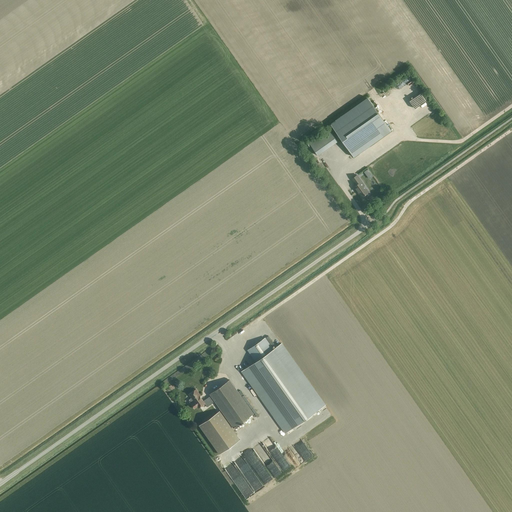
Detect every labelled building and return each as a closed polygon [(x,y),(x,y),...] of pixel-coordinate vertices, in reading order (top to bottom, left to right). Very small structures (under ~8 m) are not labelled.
[(397,90),(399,92),(406,87),(402,81),(395,87),(396,88),(393,90),(395,92),(397,90)] [(401,96),(395,101),(397,104),(403,99),(401,96)] [(400,112),(404,117),(412,111),(417,107),(419,108),(425,104),(420,97),(414,101),(413,100),(401,109),(402,110),(400,112)] [(400,142),(391,131),(378,110),(344,135),(350,145),(334,157),(339,169),(347,178),(400,142)] [(431,115),(422,121),(425,126),(434,120),(431,115)] [(413,133),(422,126),(420,122),(411,128),(413,133)] [(357,175),(352,179),(356,185),(354,187),(357,192),(358,191),(362,197),(368,192),(364,186),(364,185),(357,175)] [(281,343),(274,348),(273,349),(265,338),(248,350),(256,361),(242,371),(286,433),(325,405),(281,343)] [(211,395),(215,401),(233,427),(253,413),(229,380),(210,394),(211,395)] [(215,401),(211,395),(203,401),(200,396),(201,395),(196,389),(189,394),(194,401),(191,403),(194,408),(198,406),(199,408),(205,403),(207,407),(215,401)] [(199,425),(219,454),(240,439),(220,411),(199,425)] [(319,424),(317,419),(309,422),(311,427),(319,424)] [(260,438),(280,472),(287,468),(267,434),(260,438)] [(259,444),(254,447),(259,454),(263,451),(259,444)] [(302,461),(293,445),(289,447),(298,463),(302,461)] [(251,450),(244,453),(255,476),(260,473),(262,478),(265,477),(264,475),(263,475),(251,450)] [(249,484),(255,481),(241,457),(235,460),(249,484)] [(231,479),(238,476),(232,464),(226,467),(231,479)]
